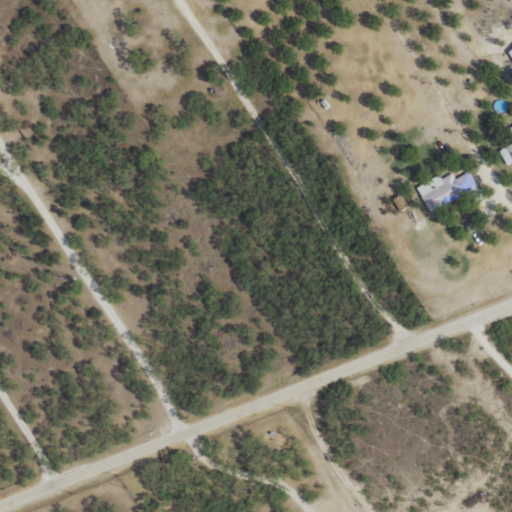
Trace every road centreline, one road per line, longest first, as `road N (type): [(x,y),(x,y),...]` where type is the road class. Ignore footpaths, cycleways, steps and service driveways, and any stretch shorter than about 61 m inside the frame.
road 1 (residential): [(13,511),(511,330)]
road 2 (track): [(424,0),(91,146),(46,191)]
